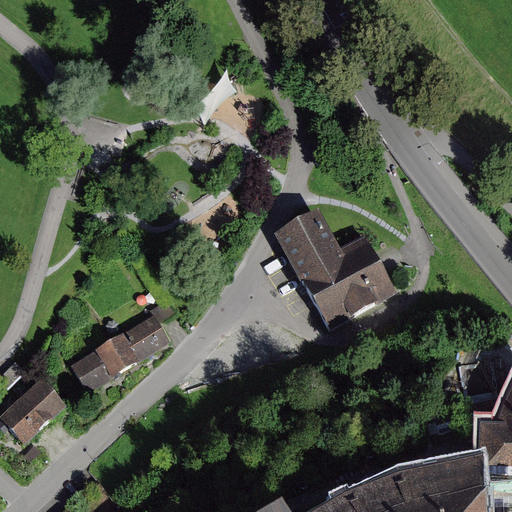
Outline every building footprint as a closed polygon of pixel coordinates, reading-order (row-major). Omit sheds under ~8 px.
[(331,339),(402,299),(369,242),(343,257),(322,219),(277,245),(286,262),(331,339)] [(174,346),(153,313),(70,365),(90,398),(174,346)] [(16,366),(0,381),(0,385),(9,394),(27,376),(16,366)] [(27,455),(68,416),(43,390),(2,429),(27,455)] [(484,487),(511,487),(511,404),(499,437),(479,438),(483,476),(484,487)] [(486,511),(483,476),(409,489),(350,511),(348,511),(486,511)]
